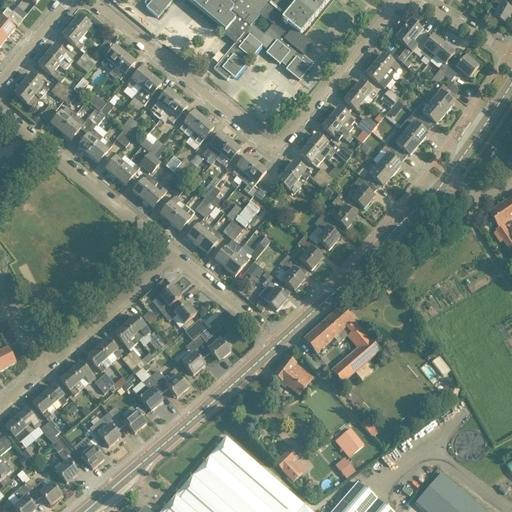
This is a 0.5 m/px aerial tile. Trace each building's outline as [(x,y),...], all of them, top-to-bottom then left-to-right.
[(148,0),(144,4),(148,7),(146,9),(158,19),(173,0),(186,0),(186,1),(225,33),(222,35),(234,45),(214,70),(227,82),(231,77),(235,80),(245,67),(243,65),(249,58),(251,60),(261,47),(268,53),(266,55),(279,66),(281,64),(288,69),(286,71),(299,82),(313,65),(303,57),(313,46),(301,35),(329,0),(148,0)] [(474,8),(478,0),(470,0),(468,5),(474,8)] [(511,12),(504,7),(501,6),(497,13),(490,9),(487,15),(505,25),(511,12)] [(7,20),(12,14),(7,10),(2,16),(7,20)] [(13,13),(12,14),(7,20),(17,28),(23,21),(13,13)] [(79,18),(71,28),(83,38),(88,33),(93,37),(96,33),(79,18)] [(0,20),(0,34),(7,40),(15,31),(1,19),(0,20)] [(415,51),(427,36),(425,38),(421,35),(422,33),(410,23),(396,40),(413,54),(415,51)] [(63,38),(70,44),(80,52),(84,48),(78,44),(83,38),(71,28),(63,38)] [(420,59),(422,57),(429,63),(434,58),(444,47),(433,37),(429,42),(425,39),(428,36),(427,36),(415,51),(413,54),(420,59)] [(106,41),(105,42),(104,44),(98,51),(103,55),(111,45),(106,41)] [(55,47),(47,57),(64,72),(68,66),(72,62),(63,54),(55,47)] [(444,47),(434,58),(443,66),(439,70),(438,69),(445,75),(456,62),(456,61),(454,63),(450,60),(454,55),(444,47)] [(101,66),(105,70),(110,74),(125,56),(115,48),(109,56),(101,66)] [(80,60),(91,70),(96,64),(85,55),(80,60)] [(125,56),(110,74),(115,69),(120,73),(116,79),(120,82),(129,72),(135,64),(125,56)] [(383,56),(375,66),(390,79),(395,74),(399,69),(391,62),(383,56)] [(59,67),(64,72),(47,57),(39,67),(46,73),(56,82),(56,81),(61,84),(64,81),(54,73),(59,67)] [(456,62),(445,75),(449,70),(456,76),(460,72),(469,80),(479,69),(466,58),(460,65),(456,62)] [(87,75),(91,70),(80,60),(76,65),(87,75)] [(392,81),(390,79),(375,66),(367,76),(374,82),(383,89),(384,90),(392,81)] [(133,100),(134,100),(152,78),(142,70),(135,78),(127,88),(131,92),(132,91),(137,95),(133,100)] [(22,86),(40,101),(49,91),(31,76),(22,86)] [(152,78),(134,100),(143,108),(147,104),(155,94),(161,86),(152,78)] [(73,91),(78,96),(88,84),(83,80),(73,91)] [(410,86),(404,80),(399,86),(406,92),(410,86)] [(352,93),(368,106),(373,100),(375,102),(378,98),(368,89),(361,83),(352,93)] [(55,89),(67,99),(71,94),(59,84),(55,89)] [(459,92),(452,85),(451,85),(446,90),(456,98),(456,97),(455,97),(459,92)] [(40,101),(22,86),(14,96),(32,110),(40,101)] [(431,104),(445,116),(454,105),(451,103),(455,98),(457,99),(456,98),(446,90),(443,87),(438,93),(440,94),(431,104)] [(62,104),(67,99),(55,89),(50,94),(62,104)] [(69,107),(78,96),(73,91),(71,94),(67,99),(62,104),(63,104),(64,103),(69,107)] [(388,91),(384,96),(395,105),(399,100),(388,91)] [(168,92),(153,110),(150,114),(159,122),(178,100),(168,92)] [(360,116),(364,111),(368,106),(352,93),(344,103),(352,109),(360,116)] [(395,105),(384,96),(380,102),(390,110),(395,105)] [(106,106),(96,98),(90,105),(96,110),(100,113),(106,106)] [(164,125),(167,121),(173,126),(188,108),(178,100),(159,122),(164,125)] [(100,114),(105,118),(114,108),(109,103),(106,106),(100,113),(100,114)] [(393,108),(399,113),(403,107),(397,103),(393,108)] [(445,116),(431,104),(424,113),(419,109),(413,115),(429,129),(433,124),(436,126),(445,116)] [(47,123),(55,113),(51,110),(49,108),(41,118),(47,123)] [(60,134),(75,117),(69,112),(65,109),(51,126),(60,134)] [(100,114),(100,113),(96,110),(87,121),(91,125),(100,114)] [(330,120),(348,135),(353,129),(350,127),(354,123),(346,116),(339,110),(330,120)] [(184,135),(184,134),(188,129),(194,134),(204,122),(194,113),(179,131),(184,135)] [(96,129),(104,120),(105,118),(100,114),(91,125),(96,129)] [(425,134),(429,129),(413,115),(407,122),(412,127),(405,136),(418,147),(427,136),(425,134)] [(85,125),(80,121),(75,117),(60,134),(71,142),(85,125)] [(376,127),(366,118),(362,123),(373,132),(376,127)] [(126,135),(136,124),(130,119),(121,131),(123,133),(126,135)] [(338,143),(341,139),(344,141),(348,135),(330,120),(322,129),(330,136),(338,143)] [(195,144),(199,147),(199,148),(214,130),(204,122),(194,134),(199,138),(195,144)] [(372,132),(368,128),(368,129),(361,123),(357,128),(368,137),(372,132)] [(128,137),(133,141),(132,140),(141,128),(136,124),(126,135),(128,137)] [(88,157),(103,140),(97,135),(93,131),(85,141),(78,149),(88,157)] [(128,137),(126,135),(123,133),(116,142),(120,146),(128,137)] [(140,146),(149,154),(152,157),(162,146),(149,135),(140,146)] [(211,157),(216,162),(231,144),(220,135),(214,143),(203,157),(208,161),(211,157)] [(308,146),(324,159),(328,154),(332,149),(324,143),(316,136),(308,146)] [(392,139),(386,146),(403,160),(407,155),(409,157),(418,147),(405,136),(398,144),(392,139)] [(128,137),(120,146),(125,150),(133,141),(128,137)] [(112,148),(107,144),(103,140),(88,157),(98,165),(104,157),(112,148)] [(371,149),(365,143),(360,150),(366,155),(371,149)] [(231,144),(216,162),(225,169),(234,159),(240,152),(231,144)] [(155,160),(158,162),(167,150),(162,146),(152,157),(155,160)] [(300,156),(308,163),(316,169),(320,165),(324,159),(308,146),(300,156)] [(386,146),(381,152),(387,157),(378,167),(392,178),(401,168),(398,165),(403,160),(386,146)] [(341,151),(350,159),(354,154),(352,151),(348,152),(344,148),(341,151)] [(346,164),(350,159),(341,151),(337,157),(346,164)] [(115,180),(126,167),(121,163),(124,158),(124,157),(120,154),(112,164),(106,171),(115,180)] [(155,160),(152,157),(149,154),(139,167),(145,172),(155,160)] [(173,157),(165,167),(172,173),(180,163),(173,157)] [(232,175),(236,179),(242,183),(257,166),(247,157),(232,175)] [(155,160),(145,172),(151,177),(161,165),(157,162),(158,162),(155,160)] [(185,160),(181,165),(173,174),(177,178),(179,179),(190,165),(185,160)] [(286,173),(297,182),(301,177),(306,181),(310,176),(302,170),(294,163),(286,173)] [(179,179),(182,182),(188,187),(189,185),(186,183),(197,170),(190,165),(179,179)] [(257,166),(242,183),(247,187),(243,192),(248,196),(266,173),(257,166)] [(135,167),(132,171),(126,167),(115,180),(125,188),(132,180),(139,170),(135,167)] [(370,177),(368,175),(363,180),(376,191),(380,186),(383,189),(392,178),(378,167),(370,177)] [(317,176),(328,186),(333,180),(321,171),(317,176)] [(278,183),(286,189),(294,196),(298,192),(293,188),(297,182),(286,173),(278,183)] [(328,187),(328,186),(317,176),(312,181),(326,193),(330,188),(328,187)] [(133,194),(143,202),(157,185),(147,177),(133,194)] [(182,182),(179,179),(177,178),(167,189),(173,194),(182,182)] [(372,197),(376,191),(363,180),(360,178),(354,186),(360,191),(351,201),(356,205),(364,211),(374,199),(372,197)] [(188,187),(182,182),(173,194),(178,198),(188,187)] [(253,197),(260,203),(272,189),(265,183),(253,197)] [(158,195),(153,190),(157,185),(143,202),(153,210),(167,193),(163,190),(158,195)] [(214,189),(210,185),(200,197),(204,200),(205,201),(215,189),(214,189)] [(324,195),(329,199),(334,192),(330,188),(326,193),(324,195)] [(210,205),(215,209),(218,211),(223,205),(216,199),(220,194),(215,189),(205,201),(210,205)] [(334,221),(339,225),(346,232),(357,219),(348,212),(351,208),(353,209),(354,208),(340,196),(332,205),(341,213),(334,221)] [(496,230),(497,232),(493,234),(499,244),(503,241),(509,251),(511,250),(511,251),(511,240),(502,226),(511,219),(511,198),(488,214),(498,229),(496,230)] [(160,217),(170,225),(184,208),(175,199),(160,217)] [(204,200),(195,212),(200,217),(210,205),(205,201),(204,200)] [(210,205),(200,217),(206,221),(215,209),(210,205)] [(235,206),(226,218),(232,223),(241,211),(235,206)] [(194,216),(190,212),(184,208),(170,225),(180,233),(194,216)] [(317,242),(321,245),(329,252),(339,239),(330,232),(334,228),(336,230),(337,229),(322,217),(315,226),(324,233),(317,242)] [(188,239),(198,247),(212,230),(202,222),(188,239)] [(228,239),(238,228),(232,223),(223,234),(228,239)] [(238,228),(228,239),(233,243),(242,232),(238,228)] [(218,235),(212,230),(198,247),(207,256),(222,238),(218,235)] [(319,249),(312,243),(305,237),(297,246),(306,254),(299,262),(304,266),(312,272),(322,260),(313,252),(317,248),(319,250),(319,249)] [(270,243),(265,239),(250,257),(255,262),(270,243)] [(215,262),(225,270),(240,251),(235,246),(233,248),(230,245),(215,262)] [(247,256),(241,251),(240,251),(225,270),(235,278),(249,261),(246,258),(247,256)] [(307,274),(292,261),(288,257),(280,267),(289,274),(282,282),(294,293),(305,280),(296,273),(300,268),(307,274)] [(253,266),(249,271),(257,277),(259,279),(263,274),(253,266)] [(262,278),(267,281),(262,287),(266,290),(259,298),(277,313),(287,301),(279,293),(283,288),(266,274),(262,278)] [(177,301),(178,302),(181,299),(172,287),(159,298),(167,307),(160,313),(164,318),(171,312),(168,309),(177,301)] [(182,327),(186,332),(195,325),(191,320),(196,316),(186,305),(183,308),(178,302),(177,301),(168,309),(171,312),(164,318),(169,323),(175,318),(183,326),(182,327)] [(331,373),(342,385),(380,352),(341,308),(303,341),(316,355),(346,328),(351,334),(347,337),(358,349),(331,373)] [(158,323),(149,313),(143,318),(152,329),(158,323)] [(149,338),(147,336),(149,334),(142,325),(136,318),(125,326),(139,342),(144,348),(152,341),(149,338)] [(231,354),(221,342),(223,340),(217,333),(206,343),(200,336),(208,330),(200,321),(195,325),(186,332),(185,334),(192,343),(205,358),(210,354),(219,364),(231,354)] [(128,351),(133,347),(139,342),(125,326),(115,335),(121,343),(128,351)] [(152,341),(152,342),(159,351),(161,353),(168,348),(155,333),(149,338),(152,341)] [(108,341),(98,350),(107,360),(113,355),(117,361),(122,357),(115,349),(108,341)] [(186,348),(192,356),(184,363),(182,365),(193,377),(205,367),(201,362),(205,358),(192,343),(186,348)] [(0,353),(0,361),(5,371),(16,365),(8,350),(0,353)] [(101,364),(107,360),(98,350),(88,359),(94,366),(101,374),(106,370),(101,364)] [(132,352),(128,356),(140,371),(145,367),(132,352)] [(140,371),(128,356),(122,361),(135,376),(140,371)] [(432,363),(443,377),(449,372),(438,358),(432,363)] [(274,377),(281,383),(280,385),(284,389),(286,386),(299,396),(313,378),(296,365),(288,359),(274,377)] [(80,384),(85,380),(89,385),(94,380),(87,372),(81,364),(71,373),(80,384)] [(168,384),(164,379),(158,372),(150,378),(163,394),(168,390),(176,400),(188,390),(179,378),(180,377),(175,370),(167,377),(171,382),(168,384)] [(74,398),(79,393),(75,389),(80,384),(71,373),(60,382),(67,390),(74,398)] [(150,378),(147,375),(144,378),(147,382),(143,385),(145,388),(137,395),(141,400),(140,401),(151,413),(163,403),(158,398),(163,394),(150,378)] [(105,376),(100,380),(113,394),(117,390),(105,376)] [(130,379),(134,386),(139,383),(135,376),(130,379)] [(113,394),(100,380),(94,385),(103,396),(109,391),(112,395),(113,394)] [(127,392),(133,386),(129,382),(123,387),(127,392)] [(44,396),(53,406),(58,402),(63,407),(67,403),(60,395),(54,388),(44,396)] [(33,405),(39,413),(46,421),(51,417),(47,411),(53,406),(44,396),(33,405)] [(72,414),(77,410),(72,404),(66,409),(71,415),(72,414)] [(85,418),(91,413),(86,408),(81,412),(85,418)] [(126,420),(123,416),(116,408),(108,414),(121,430),(126,426),(134,436),(146,425),(135,413),(126,420)] [(35,431),(39,427),(33,419),(26,411),(16,419),(30,435),(35,431)] [(108,414),(101,420),(89,430),(97,439),(99,438),(109,449),(121,439),(116,434),(121,430),(108,414)] [(19,445),(24,440),(30,435),(16,419),(6,429),(12,436),(19,445)] [(367,420),(361,425),(373,439),(379,433),(367,420)] [(46,426),(56,438),(60,434),(51,422),(46,426)] [(55,438),(56,438),(46,426),(40,431),(53,446),(58,442),(55,438)] [(350,430),(335,443),(349,459),(364,446),(350,430)] [(0,457),(5,454),(14,446),(6,437),(0,442),(2,444),(0,445),(0,457)] [(389,511),(357,484),(333,511),(310,511),(304,507),(226,439),(180,492),(162,511),(147,511),(144,509),(143,511),(389,511)] [(76,447),(74,444),(66,450),(79,465),(84,462),(92,472),(104,461),(86,440),(76,447)] [(66,450),(64,447),(59,451),(61,454),(59,456),(65,464),(55,472),(66,485),(78,475),(74,470),(79,465),(66,450)] [(28,450),(23,455),(31,465),(37,460),(28,450)] [(297,459),(296,457),(289,450),(274,464),(282,472),(281,472),(293,484),(302,475),(292,464),(297,459)] [(5,463),(2,460),(0,457),(0,483),(8,477),(7,476),(11,473),(4,464),(5,463)] [(19,463),(25,470),(30,465),(24,458),(19,463)] [(356,473),(350,466),(344,459),(335,467),(341,474),(346,481),(356,473)] [(483,511),(441,475),(416,504),(424,511),(483,511)] [(30,482),(25,486),(24,486),(37,501),(42,498),(50,508),(62,497),(56,490),(51,485),(47,480),(45,481),(42,484),(38,487),(32,480),(30,482)] [(24,486),(21,489),(13,496),(7,500),(14,508),(14,509),(16,511),(35,511),(36,511),(32,506),(37,501),(24,486)]
